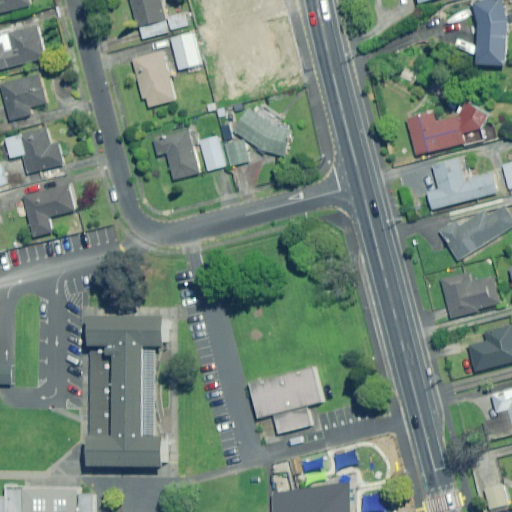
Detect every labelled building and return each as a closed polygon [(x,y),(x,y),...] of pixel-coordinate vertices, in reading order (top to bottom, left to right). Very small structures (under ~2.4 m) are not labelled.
[(0,0),(0,15),(35,6),(33,0),(0,0)] [(164,0),(132,0),(139,27),(141,26),(168,19),(169,19),(164,0)] [(214,0),(218,15),(262,3),(260,0),(214,0)] [(480,63),(509,65),(511,20),(505,0),(485,0),(476,3),(482,23),(481,45),(480,63)] [(187,12),(169,16),(172,26),(173,29),(191,25),(187,12)] [(259,18),(233,25),(243,61),(227,65),(234,93),(250,88),(278,61),(267,51),(259,18)] [(168,19),(141,26),(144,38),(172,31),(168,19)] [(224,22),(198,29),(204,53),(212,51),(211,46),(229,41),(224,22)] [(0,71),(50,59),(41,26),(11,33),(12,35),(2,38),(4,45),(0,45),(0,71)] [(195,32),(173,38),(181,69),(203,63),(195,32)] [(132,48),(130,34),(110,36),(112,51),(132,48)] [(170,70),(165,50),(134,58),(145,98),(148,97),(151,107),(179,100),(172,76),(175,75),(173,69),(170,70)] [(42,75),(4,85),(13,122),(15,121),(36,116),(34,109),(51,104),(43,75),(42,75)] [(459,104),(441,92),(436,99),(455,111),(459,104)] [(431,113),(409,118),(419,156),(469,143),(467,132),(484,128),(492,114),(469,101),(464,110),(461,115),(440,121),(437,111),(431,113)] [(244,102),(235,105),(237,111),(245,109),(244,102)] [(228,115),(226,107),(219,109),(221,117),(228,115)] [(277,125),(252,107),(236,130),(264,150),(288,156),(295,129),(277,125)] [(231,123),(223,126),(227,140),(235,138),(231,123)] [(42,172),(67,165),(62,143),(55,145),(54,142),(50,128),(46,129),(23,135),(23,137),(9,140),(14,159),(26,157),(31,175),(42,172)] [(487,138),(484,128),(467,132),(469,143),(487,138)] [(203,173),(192,129),(156,139),(160,155),(169,153),(176,179),(203,173)] [(220,135),(202,140),(210,170),(220,168),(228,165),(220,135)] [(246,139),(227,144),(233,166),(239,164),(253,161),(246,139)] [(462,158),(435,165),(441,188),(430,191),(435,209),(501,192),(496,171),(472,178),(473,181),(468,182),(462,158)] [(4,165),(0,166),(0,187),(9,185),(4,165)] [(70,184),(25,195),(35,237),(55,232),(52,217),(76,210),(78,210),(71,184),(70,184)] [(459,220),(442,231),(461,261),(511,228),(511,210),(508,204),(492,215),(488,209),(462,225),(459,220)] [(471,272),(443,279),(451,310),(453,318),(481,311),(481,309),(503,304),(496,276),(473,281),(471,272)] [(169,313),(90,312),(90,344),(119,344),(117,434),(88,433),(88,463),(166,465),(167,435),(146,435),(148,343),(168,343),(169,313)] [(489,340),(471,345),(477,372),(511,363),(511,324),(487,331),(489,340)] [(119,344),(90,344),(88,433),(117,434),(119,344)] [(15,365),(0,364),(0,382),(14,383),(15,365)] [(320,365),(249,385),(260,424),(331,404),(320,365)] [(511,390),(494,395),(499,413),(501,412),(511,410),(511,412),(511,390)] [(511,412),(511,410),(501,412),(502,417),(493,419),(485,421),(491,441),(498,439),(511,435),(511,412)] [(329,484),(325,464),(308,467),(312,487),(329,484)] [(374,511),(364,476),(345,482),(346,486),(337,489),(343,511),(374,511)] [(499,486),(487,489),(492,510),(510,505),(505,484),(499,486)] [(95,511),(96,490),(0,487),(0,511),(95,511)]
